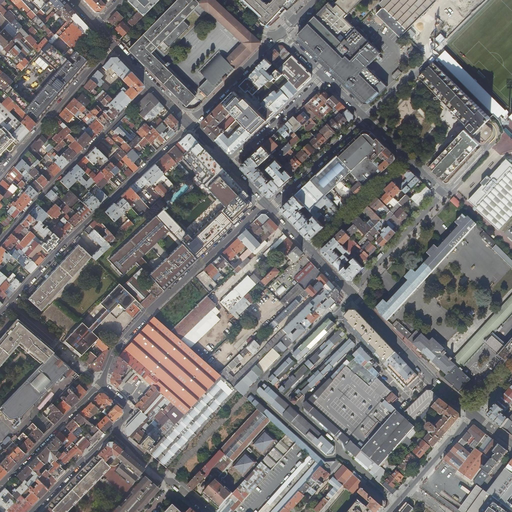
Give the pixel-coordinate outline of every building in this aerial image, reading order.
[(27,13),(32,19),(36,15),(35,14),(22,0),(21,0),(19,2),(21,5),(28,12),(27,13)] [(32,0),(41,8),(45,4),(41,0),(21,0),(22,0),(35,14),(39,10),(30,2),(32,0)] [(62,0),(49,0),(45,4),(41,8),(39,10),(35,14),(36,15),(44,24),(45,23),(55,14),(66,3),(62,0)] [(105,6),(99,0),(83,0),(95,12),(98,12),(105,6)] [(127,0),(127,1),(138,11),(142,16),(155,3),(150,0),(127,0)] [(225,58),(221,55),(203,74),(208,79),(199,88),(208,97),(261,42),(215,0),(178,0),(130,49),(183,105),(194,94),(189,88),(171,71),(160,61),(152,53),(157,47),(165,55),(203,17),(194,10),(201,3),(209,11),(210,10),(230,29),(244,42),(227,60),(225,58)] [(266,22),(268,24),(277,14),(274,11),(275,10),(272,7),(269,10),(267,8),(270,6),(270,5),(269,6),(268,5),(267,4),(266,4),(266,2),(265,2),(262,0),(240,0),(240,1),(247,7),(248,6),(248,5),(254,11),(262,17),(261,18),(260,19),(265,24),(266,22)] [(269,10),(272,7),(277,1),(275,0),(273,3),(270,6),(267,8),(269,10)] [(341,0),(335,7),(329,2),(315,16),(327,27),(345,45),(374,74),(354,94),(362,102),(363,103),(370,104),(388,86),(368,66),(381,52),(345,18),(362,0),(382,0),(380,3),(383,7),(376,14),(387,24),(390,27),(400,37),(404,34),(437,0),(341,0)] [(274,11),(277,14),(284,8),(283,7),(277,1),(272,7),(275,10),(274,11)] [(11,8),(9,7),(5,10),(2,7),(5,4),(3,2),(0,4),(0,13),(1,15),(3,16),(9,9),(11,8)] [(63,17),(67,21),(75,13),(66,3),(55,14),(58,17),(62,14),(63,15),(62,16),(63,17)] [(208,12),(209,11),(201,3),(194,10),(203,17),(208,12)] [(248,5),(248,6),(261,18),(262,17),(254,11),(248,5)] [(17,17),(9,9),(3,16),(9,23),(10,23),(14,19),(15,18),(17,17)] [(210,10),(209,11),(208,12),(226,29),(240,42),(225,58),(227,60),(244,42),(230,29),(210,10)] [(116,26),(124,18),(117,11),(108,20),(112,24),(113,24),(116,26)] [(138,11),(127,22),(130,24),(132,27),(134,24),(142,16),(138,11)] [(71,48),(64,56),(67,59),(75,50),(92,32),(75,13),(67,21),(55,34),(54,35),(48,41),(48,42),(51,45),(59,37),(71,48)] [(0,15),(0,30),(1,31),(9,23),(3,16),(1,15),(0,15)] [(37,27),(39,29),(44,24),(36,15),(32,19),(31,21),(34,24),(37,21),(39,24),(37,27)] [(319,58),(319,60),(342,83),(344,83),(346,85),(347,84),(350,87),(349,88),(351,90),(351,92),(354,94),(374,74),(345,45),(327,27),(315,16),(298,34),(299,40),(310,51),(312,52),(314,54),(315,53),(318,56),(317,56),(319,58)] [(21,27),(14,19),(10,23),(17,31),(21,27)] [(115,29),(122,36),(126,33),(132,27),(130,24),(127,27),(122,22),(115,29)] [(19,33),(17,31),(10,23),(9,23),(1,31),(11,41),(19,33)] [(55,34),(45,23),(44,24),(54,35),(55,34)] [(45,33),(43,35),(45,38),(48,41),(54,35),(44,24),(39,29),(41,31),(42,29),(43,30),(45,29),(49,33),(47,36),(45,33)] [(26,33),(21,27),(17,31),(19,33),(25,39),(35,29),(32,26),(26,33)] [(37,31),(35,29),(25,39),(32,46),(33,45),(32,44),(34,42),(30,37),(32,35),(32,36),(37,31)] [(0,50),(1,51),(11,41),(1,31),(0,31),(0,50)] [(20,55),(23,58),(26,56),(34,48),(32,46),(25,39),(19,33),(11,41),(1,51),(5,55),(8,52),(15,45),(17,48),(21,51),(22,52),(20,53),(21,54),(20,55)] [(34,48),(37,51),(38,52),(40,50),(48,42),(48,41),(45,38),(38,46),(35,43),(33,45),(32,46),(34,48)] [(470,74),(481,64),(455,38),(449,43),(443,48),(470,74)] [(32,107),(9,86),(4,91),(3,90),(3,91),(8,96),(16,104),(19,107),(36,123),(89,62),(75,50),(67,59),(64,56),(51,45),(48,42),(40,50),(65,72),(35,107),(32,107)] [(16,49),(17,48),(15,45),(8,52),(14,58),(20,52),(16,49)] [(277,60),(273,64),(278,69),(292,55),(283,45),(279,45),(276,49),(281,53),(275,59),(277,60)] [(418,52),(413,46),(407,51),(409,53),(407,54),(411,58),(418,52)] [(162,59),(165,55),(157,47),(152,53),(160,61),(162,59)] [(281,53),(276,49),(267,58),(273,64),(277,60),(275,59),(281,53)] [(22,52),(21,51),(20,52),(14,58),(19,63),(21,61),(23,58),(20,55),(21,54),(20,53),(22,52)] [(312,52),(310,51),(319,60),(319,58),(317,56),(318,56),(315,53),(314,54),(312,52)] [(200,72),(203,74),(221,55),(219,53),(200,72)] [(35,62),(44,70),(49,65),(39,57),(35,62)] [(110,67),(122,80),(130,71),(125,66),(116,57),(111,57),(103,67),(106,70),(110,67)] [(267,70),(273,64),(267,58),(258,67),(274,83),(283,74),(278,69),(275,72),(274,74),(274,75),(271,75),(272,73),(269,71),(268,71),(267,70)] [(190,87),(169,66),(167,64),(162,59),(160,61),(171,71),(189,88),(190,87)] [(26,65),(21,61),(19,63),(16,66),(21,71),(26,65)] [(429,167),(444,181),(481,143),(479,141),(477,139),(480,136),(483,133),(485,135),(485,136),(486,136),(487,136),(488,136),(489,135),(490,135),(490,134),(490,133),(491,132),(490,131),(490,130),(488,128),(489,126),(494,121),(434,62),(420,77),(470,126),(467,129),(466,128),(459,135),(458,134),(454,134),(453,134),(453,135),(453,136),(454,137),(455,136),(457,138),(429,167)] [(511,108),(511,93),(481,64),(470,74),(510,111),(511,108)] [(5,74),(9,70),(7,67),(2,73),(0,74),(0,87),(3,90),(4,91),(9,86),(13,82),(9,78),(11,75),(9,73),(6,76),(5,74)] [(275,83),(274,83),(258,67),(252,73),(269,89),(275,83)] [(392,75),(392,76),(394,79),(401,72),(398,69),(392,75)] [(112,93),(110,91),(108,94),(105,97),(104,98),(118,112),(131,100),(143,87),(143,85),(130,71),(122,80),(130,88),(129,90),(120,81),(115,86),(121,92),(116,96),(116,97),(113,100),(109,96),(112,93)] [(101,75),(97,72),(93,76),(90,79),(97,85),(103,90),(108,94),(110,91),(111,91),(98,79),(101,75)] [(93,89),(97,85),(90,79),(84,86),(90,92),(91,91),(95,94),(96,92),(93,89)] [(249,83),(246,79),(239,87),(242,90),(249,83)] [(344,83),(342,83),(350,91),(351,92),(351,90),(349,88),(350,87),(347,84),(346,85),(344,83)] [(244,100),(246,98),(248,96),(242,90),(239,87),(234,91),(244,100)] [(103,90),(94,99),(99,103),(100,101),(104,98),(105,97),(108,94),(103,90)] [(244,100),(234,91),(224,102),(232,111),(236,114),(239,117),(239,118),(254,133),(268,120),(253,104),(246,98),(244,100)] [(318,94),(327,102),(328,100),(332,104),(333,105),(335,107),(340,102),(334,95),(331,97),(325,91),(322,95),(320,93),(318,94)] [(79,97),(76,100),(84,107),(91,100),(82,93),(80,96),(79,95),(77,96),(79,97)] [(143,118),(159,102),(151,93),(149,93),(133,108),(143,118)] [(333,109),(331,107),(330,106),(327,102),(318,94),(318,93),(306,104),(316,114),(321,120),(333,109)] [(13,108),(16,104),(8,96),(1,104),(9,112),(13,108)] [(74,98),(66,108),(76,116),(81,112),(85,108),(84,107),(76,100),(74,98)] [(100,101),(102,103),(105,106),(109,106),(109,109),(106,111),(104,109),(104,110),(102,108),(101,109),(111,119),(118,112),(104,98),(100,101)] [(164,109),(165,108),(159,102),(143,118),(149,123),(163,108),(164,109)] [(219,124),(232,111),(224,102),(203,123),(203,126),(216,140),(239,118),(239,117),(236,114),(223,126),(225,128),(223,129),(221,128),(221,129),(217,125),(218,123),(219,124)] [(354,115),(340,102),(335,107),(339,111),(348,119),(350,122),(354,119),(354,115)] [(0,124),(11,135),(22,124),(21,123),(9,112),(1,104),(0,103),(0,124)] [(312,118),(316,114),(306,104),(302,108),(312,118)] [(101,109),(97,105),(95,106),(90,112),(93,115),(96,118),(104,126),(111,119),(101,109)] [(23,120),(21,123),(22,124),(29,131),(36,123),(19,107),(16,110),(26,120),(25,122),(23,120)] [(73,125),(75,127),(77,124),(81,120),(79,118),(76,116),(66,108),(59,115),(67,122),(73,116),(74,116),(73,117),(75,119),(74,120),(76,121),(73,125)] [(343,124),(348,119),(339,111),(338,112),(339,113),(336,116),(337,117),(337,118),(343,124)] [(91,118),(93,115),(90,112),(86,116),(83,118),(82,119),(90,126),(97,133),(104,126),(96,118),(94,121),(91,118)] [(302,113),(297,118),(304,125),(309,120),(302,113)] [(177,127),(177,121),(170,114),(163,121),(155,129),(166,141),(175,133),(173,131),(177,127)] [(132,121),(126,115),(121,120),(130,130),(135,125),(131,122),(132,121)] [(53,138),(56,140),(58,143),(62,139),(65,137),(69,133),(71,130),(68,127),(67,126),(58,117),(57,116),(54,119),(58,123),(58,122),(64,128),(57,135),(56,134),(53,138)] [(158,116),(150,124),(151,125),(153,127),(155,129),(163,121),(158,116)] [(254,133),(239,118),(216,140),(229,153),(232,153),(254,133)] [(312,123),(307,128),(309,131),(317,124),(312,119),(310,122),(312,123)] [(330,122),(327,125),(334,132),(338,129),(337,128),(339,125),(333,119),(332,120),(331,119),(330,121),(330,122)] [(130,130),(121,120),(112,129),(118,135),(124,141),(125,142),(132,149),(132,148),(137,144),(141,140),(139,138),(132,131),(131,130),(130,130)] [(290,126),(295,131),(299,127),(300,126),(296,121),(290,126)] [(140,136),(139,138),(141,140),(144,136),(147,133),(150,131),(153,127),(151,125),(149,128),(144,123),(136,132),(140,136)] [(14,148),(19,142),(11,135),(0,124),(0,164),(1,163),(0,161),(0,154),(6,148),(10,152),(11,152),(14,149),(14,148)] [(22,124),(11,135),(19,142),(19,143),(29,131),(22,124)] [(289,128),(285,124),(279,130),(282,134),(285,137),(289,133),(287,131),(289,128)] [(328,138),(334,132),(327,125),(323,129),(321,127),(320,128),(322,130),(321,131),(328,138)] [(90,126),(85,132),(92,139),(97,133),(90,126)] [(486,136),(485,136),(485,135),(483,133),(480,136),(477,139),(479,141),(482,137),(483,138),(486,141),(492,135),(493,134),(493,132),(493,131),(492,130),(491,129),(489,126),(488,128),(490,130),(490,131),(491,132),(490,133),(490,134),(490,135),(489,135),(488,136),(487,136),(486,136)] [(149,135),(147,133),(144,136),(151,144),(153,143),(152,142),(158,135),(160,137),(158,139),(163,144),(166,141),(155,129),(153,127),(150,131),(151,133),(149,135)] [(295,131),(294,132),(295,132),(299,136),(304,131),(299,127),(295,131)] [(304,131),(299,136),(301,139),(309,131),(307,128),(304,131)] [(46,130),(42,134),(48,140),(52,136),(46,130)] [(75,134),(71,130),(69,133),(72,137),(76,140),(83,147),(92,139),(85,132),(83,130),(82,132),(83,133),(77,139),(75,137),(75,134)] [(277,139),(282,134),(279,130),(274,135),(277,139)] [(363,131),(361,132),(359,134),(352,141),(363,151),(377,137),(371,131),(370,131),(368,130),(366,130),(363,131)] [(295,137),(290,142),(294,146),(301,139),(299,136),(295,132),(292,135),(295,137)] [(315,135),(316,136),(322,143),(327,139),(321,133),(319,134),(318,132),(315,135)] [(69,139),(72,137),(69,133),(65,137),(62,139),(65,142),(66,141),(65,139),(67,137),(69,139)] [(187,134),(178,142),(184,148),(187,151),(197,142),(189,134),(187,134)] [(42,135),(37,141),(42,146),(47,140),(42,135)] [(113,143),(114,142),(108,136),(105,139),(110,144),(112,142),(113,143)] [(143,151),(148,147),(151,144),(144,136),(141,140),(137,144),(141,148),(143,151)] [(318,148),(322,143),(316,136),(314,137),(315,138),(312,141),(318,148)] [(279,145),(271,137),(264,144),(271,153),(279,145)] [(378,138),(377,137),(363,151),(366,155),(367,156),(373,162),(376,159),(380,155),(387,147),(378,138)] [(58,151),(66,143),(65,142),(62,139),(58,143),(54,147),(58,151)] [(42,146),(37,141),(36,140),(28,150),(40,161),(44,158),(37,151),(42,146)] [(70,144),(68,145),(77,154),(82,149),(83,147),(76,140),(71,145),(70,144)] [(366,155),(363,151),(352,141),(346,147),(312,179),(326,195),(335,204),(341,211),(357,195),(351,189),(342,180),(350,172),(359,164),(367,156),(366,155)] [(110,152),(99,142),(95,146),(106,157),(110,152)] [(125,142),(120,148),(126,154),(132,149),(125,142)] [(183,155),(182,155),(196,170),(198,177),(197,178),(218,199),(235,182),(197,142),(187,151),(183,155)] [(279,152),(282,157),(285,154),(291,148),(294,146),(290,142),(279,152)] [(51,144),(45,149),(49,153),(50,151),(53,149),(54,147),(51,144)] [(137,152),(141,148),(137,144),(132,148),(136,152),(139,156),(140,155),(137,152)] [(157,150),(151,144),(148,147),(154,153),(157,150)] [(261,164),(270,156),(272,154),(271,153),(264,144),(252,155),(261,164)] [(309,144),(304,149),(309,155),(315,150),(309,144)] [(64,152),(62,154),(69,161),(70,160),(77,154),(68,145),(66,148),(67,149),(64,152),(64,151),(63,152),(64,152)] [(107,161),(108,159),(106,157),(95,146),(85,156),(93,165),(96,161),(95,160),(97,159),(96,158),(98,156),(101,158),(100,159),(103,163),(106,160),(107,161)] [(120,151),(110,161),(111,162),(115,166),(115,165),(120,161),(122,159),(126,155),(126,154),(120,148),(118,146),(117,148),(120,151)] [(180,152),(174,146),(166,153),(175,162),(182,155),(183,155),(180,152)] [(379,163),(376,159),(373,162),(383,171),(395,159),(395,155),(387,147),(380,155),(383,158),(379,163)] [(129,159),(136,152),(132,148),(132,149),(126,154),(126,155),(129,159)] [(288,158),(295,152),(291,148),(285,154),(288,158)] [(303,161),(309,155),(304,149),(297,155),(303,161)] [(28,150),(21,158),(22,159),(32,169),(34,167),(40,161),(28,150)] [(55,152),(50,157),(51,158),(52,159),(61,169),(69,161),(62,154),(59,157),(55,152)] [(174,168),(177,165),(175,162),(166,153),(155,164),(174,186),(177,184),(165,171),(170,167),(171,168),(173,166),(174,168)] [(282,165),(289,159),(288,158),(285,154),(282,157),(278,160),(282,165)] [(123,160),(134,172),(138,168),(129,159),(126,155),(122,159),(120,161),(115,165),(119,168),(123,164),(121,162),(123,160)] [(259,166),(261,164),(252,155),(243,164),(242,168),(256,182),(266,172),(267,171),(266,170),(263,172),(259,167),(258,167),(258,166),(259,166)] [(277,178),(275,180),(282,187),(293,176),(287,170),(284,172),(281,169),(283,166),(282,165),(278,160),(275,156),(273,158),(276,160),(268,168),(268,169),(274,176),(275,176),(277,178)] [(382,172),(383,171),(373,162),(367,156),(359,164),(374,180),(382,172)] [(296,157),(291,161),(297,168),(301,163),(296,157)] [(32,169),(22,159),(15,167),(25,177),(29,173),(32,169)] [(47,165),(46,167),(54,176),(61,169),(52,159),(51,160),(53,163),(49,167),(47,165)] [(483,184),(483,185),(469,200),(499,229),(511,214),(511,163),(507,159),(490,177),(483,184)] [(92,171),(81,160),(77,164),(85,172),(89,176),(91,175),(90,174),(92,171)] [(37,170),(43,164),(40,161),(34,167),(37,170)] [(292,172),(297,168),(291,161),(286,165),(292,172)] [(111,162),(100,172),(105,176),(110,171),(115,166),(111,162)] [(79,178),(85,172),(77,164),(69,172),(77,180),(80,183),(81,182),(80,181),(82,180),(79,178)] [(155,164),(142,176),(162,198),(174,186),(155,164)] [(369,184),(374,180),(359,164),(350,172),(359,181),(366,187),(369,184)] [(114,175),(120,169),(119,168),(115,165),(115,166),(110,171),(114,174),(114,175)] [(14,166),(7,175),(17,184),(23,178),(24,177),(25,177),(15,167),(14,166)] [(46,170),(41,174),(42,174),(49,181),(54,176),(46,167),(45,166),(43,168),(46,170)] [(39,173),(40,172),(39,172),(38,170),(37,170),(34,167),(32,169),(29,173),(33,177),(38,172),(39,173)] [(125,171),(123,172),(128,177),(132,173),(127,167),(124,170),(125,171)] [(403,190),(416,176),(410,169),(406,169),(394,181),(402,189),(403,190)] [(114,174),(110,171),(105,176),(103,177),(110,184),(115,189),(117,187),(109,179),(114,174)] [(71,186),(77,180),(69,172),(60,181),(68,189),(71,191),(72,190),(71,189),(72,188),(71,186)] [(100,172),(93,179),(97,183),(103,177),(105,176),(100,172)] [(265,176),(266,175),(268,173),(266,172),(256,182),(268,196),(272,196),(282,187),(275,180),(274,179),(269,184),(268,182),(270,180),(266,176),(265,176)] [(32,179),(34,178),(33,177),(29,173),(25,177),(24,177),(23,178),(26,181),(27,182),(31,178),(32,179)] [(42,174),(36,180),(43,187),(49,181),(42,174)] [(5,183),(3,180),(0,183),(0,184),(8,190),(12,193),(14,192),(18,186),(17,184),(7,175),(5,177),(8,180),(10,182),(11,181),(13,183),(8,188),(6,187),(7,185),(7,184),(5,183)] [(135,193),(142,187),(145,185),(147,187),(146,188),(152,195),(150,200),(145,204),(150,209),(162,198),(142,176),(130,187),(135,193)] [(416,176),(403,190),(406,193),(420,179),(416,176)] [(110,184),(103,177),(97,183),(96,184),(98,187),(101,190),(103,189),(101,188),(105,184),(107,186),(110,184)] [(24,182),(26,181),(23,178),(17,184),(18,186),(20,187),(21,188),(25,184),(24,182)] [(91,178),(83,186),(89,191),(96,184),(97,183),(93,179),(91,178)] [(307,204),(305,205),(305,206),(310,210),(319,201),(326,195),(312,179),(295,195),(303,203),(305,202),(307,204)] [(36,180),(30,185),(37,193),(43,187),(36,180)] [(359,181),(351,189),(357,195),(366,187),(359,181)] [(394,197),(402,189),(394,181),(386,189),(388,191),(394,197)] [(251,200),(251,199),(243,190),(241,191),(240,191),(237,188),(239,186),(235,182),(218,199),(223,205),(206,221),(205,220),(202,223),(203,224),(198,228),(198,227),(195,230),(171,254),(171,253),(168,256),(168,257),(164,261),(163,260),(160,263),(161,264),(149,275),(154,281),(163,290),(251,206),(250,204),(251,203),(251,202),(251,200)] [(431,190),(425,184),(411,198),(414,201),(420,206),(431,194),(431,190)] [(30,185),(24,191),(32,198),(37,193),(30,185)] [(99,192),(94,196),(101,203),(107,196),(103,192),(101,190),(98,187),(96,188),(99,192)] [(137,199),(139,197),(137,195),(135,193),(130,187),(121,196),(122,197),(130,206),(132,204),(130,202),(135,197),(137,199)] [(60,195),(58,196),(65,203),(66,204),(69,207),(78,198),(76,196),(71,191),(68,189),(67,190),(69,192),(63,198),(60,195)] [(5,194),(3,196),(7,199),(10,196),(12,193),(8,190),(6,193),(5,192),(4,193),(5,194)] [(52,201),(57,195),(55,193),(51,190),(46,195),(52,201)] [(11,201),(10,202),(21,211),(24,207),(32,198),(24,191),(22,193),(21,192),(17,198),(18,199),(15,203),(13,201),(12,202),(11,201)] [(90,195),(82,202),(91,211),(101,203),(94,196),(89,191),(87,193),(90,195)] [(387,204),(394,197),(388,191),(381,198),(387,204)] [(402,206),(410,197),(407,194),(399,202),(400,203),(402,206)] [(302,209),(305,206),(305,205),(303,203),(295,195),(283,207),(282,210),(295,224),(305,215),(301,210),(300,211),(299,210),(297,210),(297,209),(299,209),(300,207),(302,209)] [(319,201),(331,213),(334,217),(341,211),(335,204),(326,195),(319,201)] [(455,196),(452,199),(459,206),(462,203),(455,196)] [(122,197),(115,204),(123,213),(123,214),(124,213),(123,211),(130,206),(122,197)] [(388,208),(377,197),(369,205),(376,212),(382,206),(386,211),(388,213),(390,210),(388,208)] [(8,211),(2,206),(1,208),(14,219),(21,211),(10,202),(8,201),(7,200),(3,205),(5,207),(8,203),(12,207),(8,211)] [(78,211),(76,213),(83,219),(91,211),(82,202),(81,201),(80,200),(77,203),(78,204),(79,203),(83,207),(81,209),(79,207),(77,209),(78,211)] [(331,213),(319,201),(310,210),(314,215),(321,222),(331,213)] [(412,203),(417,209),(420,206),(414,201),(412,203)] [(114,221),(123,213),(115,204),(114,203),(104,211),(114,221)] [(37,204),(29,214),(36,220),(38,222),(39,220),(42,223),(49,215),(48,215),(45,211),(37,204)] [(58,211),(60,209),(60,208),(55,204),(48,211),(46,210),(45,211),(48,215),(52,218),(53,217),(55,218),(61,213),(58,211)] [(66,204),(61,210),(65,214),(66,214),(69,210),(70,209),(71,209),(69,207),(66,204)] [(362,219),(358,215),(352,221),(355,223),(366,235),(374,227),(377,224),(381,220),(382,219),(376,212),(369,205),(364,209),(368,213),(367,214),(368,215),(369,214),(373,218),(366,224),(363,220),(364,219),(363,218),(362,219)] [(14,219),(1,208),(0,208),(0,223),(6,229),(14,219)] [(401,208),(395,214),(402,221),(404,219),(405,220),(407,217),(406,217),(408,214),(401,208)] [(391,217),(401,227),(404,224),(402,221),(395,214),(393,213),(391,210),(390,210),(388,213),(382,219),(387,223),(390,226),(392,228),(394,226),(388,220),(391,217)] [(69,217),(66,214),(65,214),(63,216),(65,218),(74,228),(83,219),(76,213),(70,219),(69,217)] [(331,213),(321,222),(325,226),(334,217),(331,213)] [(32,222),(33,222),(36,220),(29,214),(20,224),(29,232),(30,231),(30,230),(31,229),(29,227),(29,226),(32,222)] [(278,227),(265,214),(261,214),(253,222),(255,224),(248,231),(260,244),(265,239),(278,227)] [(310,220),(305,215),(295,224),(305,234),(308,238),(312,238),(325,226),(321,222),(314,215),(311,218),(313,220),(311,222),(311,223),(310,223),(310,221),(309,220),(310,220)] [(388,321),(477,224),(469,217),(467,218),(464,215),(428,253),(432,257),(417,273),(413,270),(377,308),(381,312),(380,313),(388,321)] [(64,225),(61,228),(62,228),(68,234),(74,228),(65,218),(61,222),(64,225)] [(112,240),(114,237),(97,218),(90,225),(97,233),(99,231),(97,229),(99,227),(100,229),(101,228),(100,227),(100,226),(102,228),(104,229),(104,232),(107,234),(102,238),(107,244),(110,241),(111,242),(112,241),(112,240)] [(48,252),(60,240),(51,232),(50,230),(42,223),(39,220),(38,222),(36,224),(34,227),(45,237),(47,234),(51,237),(49,239),(47,241),(45,243),(44,242),(41,245),(48,252)] [(130,221),(121,229),(124,233),(133,225),(130,221)] [(62,228),(61,228),(60,226),(57,223),(50,230),(51,232),(60,240),(66,233),(62,228)] [(366,235),(355,223),(349,228),(348,227),(345,230),(352,237),(353,236),(351,235),(355,231),(358,235),(359,234),(363,238),(366,235)] [(12,234),(21,241),(22,240),(29,232),(20,224),(12,234)] [(97,233),(90,225),(84,230),(94,241),(97,239),(98,240),(96,241),(101,247),(100,248),(102,249),(103,248),(105,251),(110,246),(107,244),(102,238),(97,233)] [(384,231),(382,234),(388,241),(396,232),(392,228),(390,226),(387,228),(385,227),(382,230),(384,231)] [(204,361),(242,326),(237,321),(251,303),(244,297),(259,280),(252,272),(271,252),(286,237),(278,227),(265,239),(260,244),(251,252),(243,260),(234,269),(229,273),(206,296),(205,297),(171,332),(173,333),(180,340),(190,349),(204,361)] [(376,232),(380,236),(381,237),(379,239),(377,241),(383,246),(388,241),(382,234),(379,231),(374,227),(366,235),(368,237),(372,241),(375,238),(373,236),(376,232)] [(246,229),(237,237),(238,238),(245,245),(248,248),(251,252),(260,244),(248,231),(246,229)] [(353,241),(354,240),(352,237),(345,230),(343,229),(335,237),(343,245),(350,238),(353,241)] [(35,236),(30,231),(29,232),(22,240),(21,241),(19,243),(16,246),(20,250),(21,251),(35,236)] [(511,260),(484,231),(480,235),(483,238),(485,236),(493,245),(491,246),(494,249),(494,248),(511,266),(511,260)] [(139,233),(110,260),(122,272),(146,250),(145,249),(146,247),(148,248),(151,245),(148,242),(146,243),(143,240),(144,239),(144,238),(139,233)] [(17,241),(19,243),(21,241),(12,234),(9,238),(1,246),(10,254),(11,252),(9,251),(17,241)] [(359,245),(368,237),(366,235),(363,238),(357,244),(359,245)] [(103,253),(99,249),(95,253),(79,237),(75,241),(78,244),(91,256),(95,260),(103,253)] [(281,255),(284,258),(287,255),(296,246),(286,237),(271,252),(274,256),(284,246),(287,249),(281,255)] [(348,250),(346,248),(343,245),(335,237),(322,249),(322,253),(333,264),(340,258),(348,250)] [(236,253),(245,245),(238,238),(229,246),(236,253)] [(350,238),(343,245),(346,248),(354,240),(353,241),(350,238)] [(24,250),(22,252),(28,257),(31,253),(34,249),(35,248),(39,244),(35,240),(30,246),(31,247),(26,253),(24,250)] [(354,240),(346,248),(348,250),(349,252),(357,244),(354,240)] [(370,241),(363,249),(370,255),(377,248),(370,241)] [(87,261),(91,256),(78,244),(73,249),(69,246),(62,255),(65,258),(64,259),(60,256),(52,265),(56,268),(55,269),(51,266),(43,275),(47,278),(45,280),(42,277),(29,290),(29,291),(29,292),(30,293),(36,287),(37,289),(28,298),(41,310),(46,305),(46,306),(87,262),(87,261)] [(352,255),(361,247),(359,245),(357,244),(349,252),(352,255)] [(4,265),(12,256),(10,254),(1,246),(0,247),(0,269),(0,270),(5,265),(4,265)] [(15,256),(20,250),(16,246),(16,247),(14,249),(11,252),(10,254),(12,256),(14,258),(15,259),(17,258),(15,256)] [(229,259),(236,253),(229,246),(223,252),(229,259)] [(287,263),(290,265),(303,253),(296,246),(287,255),(291,260),(287,263)] [(248,248),(239,256),(240,257),(243,260),(251,252),(248,248)] [(363,262),(370,255),(363,249),(360,251),(362,253),(359,257),(358,258),(363,262)] [(35,255),(31,260),(38,266),(46,258),(42,254),(39,257),(38,256),(37,257),(35,255)] [(220,255),(211,263),(218,271),(228,262),(220,255)] [(240,257),(231,266),(234,269),(243,260),(240,257)] [(286,261),(284,258),(264,277),(259,282),(263,286),(280,270),(279,269),(285,262),(286,261)] [(344,262),(340,258),(333,264),(340,272),(346,266),(349,263),(346,260),(344,262)] [(348,269),(346,266),(340,272),(348,280),(352,280),(363,267),(355,258),(351,261),(353,264),(348,269)] [(30,262),(25,267),(31,273),(38,266),(31,260),(30,259),(28,260),(30,262)] [(311,262),(294,278),(299,282),(315,266),(311,262)] [(210,278),(218,271),(211,263),(204,271),(210,278)] [(280,301),(286,307),(310,285),(316,278),(321,273),(315,266),(299,282),(280,301)] [(138,281),(146,273),(141,268),(133,275),(138,281)] [(214,282),(221,274),(218,271),(210,278),(214,282)] [(15,276),(12,273),(8,279),(6,281),(9,283),(13,278),(15,276)] [(312,287),(310,285),(286,307),(281,313),(270,324),(273,327),(277,323),(277,324),(301,300),(302,301),(309,294),(311,296),(328,280),(321,273),(316,278),(319,281),(312,287)] [(146,289),(138,281),(133,275),(122,286),(144,308),(155,298),(146,289)] [(14,280),(10,285),(16,290),(19,286),(22,283),(16,278),(14,280)] [(277,279),(270,286),(279,295),(286,289),(277,279)] [(1,286),(0,287),(0,288),(2,290),(7,294),(9,297),(16,290),(10,285),(9,283),(6,281),(5,282),(1,286)] [(154,281),(146,289),(155,298),(163,290),(154,281)] [(260,346),(254,339),(222,370),(218,374),(220,375),(223,378),(228,383),(233,387),(285,335),(290,331),(292,329),(293,328),(294,327),(298,322),(304,317),(306,315),(311,310),(312,309),(313,308),(314,307),(316,305),(319,301),(325,296),(334,287),(330,282),(282,329),(267,343),(264,348),(256,356),(253,357),(233,377),(228,372),(243,357),(249,351),(252,354),(260,346)] [(107,296),(113,302),(113,301),(113,300),(114,299),(116,298),(118,298),(120,299),(121,300),(122,302),(122,303),(122,304),(122,305),(122,307),(125,310),(132,302),(142,311),(144,308),(122,286),(119,283),(107,296)] [(338,297),(338,291),(334,287),(325,296),(327,298),(322,304),(326,308),(338,297)] [(511,295),(453,361),(444,354),(447,350),(434,338),(431,342),(418,330),(413,335),(400,323),(399,323),(397,321),(393,326),(448,375),(445,378),(452,384),(463,371),(461,369),(511,313),(511,295)] [(113,302),(107,296),(100,303),(106,308),(108,306),(109,306),(111,305),(112,304),(113,303),(113,302)] [(318,307),(315,310),(319,315),(326,308),(322,304),(319,301),(316,305),(318,307)] [(167,304),(161,309),(176,325),(182,320),(167,304)] [(110,312),(107,309),(88,329),(91,332),(110,312)] [(270,324),(281,313),(278,310),(263,325),(263,326),(258,332),(260,333),(270,324)] [(315,310),(314,311),(308,317),(306,315),(304,317),(306,319),(311,323),(319,315),(315,310)] [(388,360),(393,366),(402,358),(401,357),(361,315),(358,311),(350,311),(344,316),(348,321),(355,329),(356,328),(363,336),(362,337),(369,344),(370,343),(377,351),(376,352),(383,359),(384,358),(387,361),(388,360)] [(153,387),(135,406),(138,408),(141,411),(147,416),(153,410),(157,406),(158,404),(165,397),(168,400),(175,406),(179,410),(184,414),(185,413),(202,394),(220,375),(218,374),(211,367),(204,361),(190,349),(180,340),(173,333),(171,332),(170,331),(154,316),(119,356),(127,363),(153,387)] [(306,319),(300,325),(305,329),(311,323),(306,319)] [(41,361),(43,362),(53,353),(53,352),(18,322),(12,329),(10,331),(0,342),(0,341),(0,364),(17,343),(39,362),(41,361)] [(292,333),(290,331),(285,335),(292,342),(305,329),(300,325),(298,322),(294,327),(296,329),(292,333)] [(299,361),(335,325),(332,322),(302,352),(295,358),(299,361)] [(91,332),(88,329),(81,323),(63,342),(69,347),(70,347),(71,347),(72,347),(74,348),(73,350),(80,356),(93,342),(97,338),(91,332)] [(340,329),(296,372),(279,389),(284,395),(302,376),(345,334),(340,329)] [(6,335),(0,339),(0,341),(0,342),(10,331),(6,335)] [(247,391),(249,387),(261,374),(292,342),(285,335),(233,387),(237,390),(243,395),(247,391)] [(93,342),(103,352),(104,351),(107,348),(108,347),(98,338),(97,338),(93,342)] [(349,339),(305,383),(289,399),(294,405),(328,372),(355,344),(349,339)] [(362,347),(354,355),(369,371),(374,366),(370,361),(373,359),(364,350),(365,349),(362,347)] [(97,357),(90,365),(96,370),(99,370),(108,349),(107,348),(104,351),(103,352),(97,357)] [(293,356),(295,358),(302,352),(299,349),(293,354),(294,355),(293,356)] [(90,351),(82,358),(90,365),(97,357),(90,351)] [(0,410),(8,419),(21,415),(26,410),(64,372),(69,367),(53,353),(43,362),(0,407),(0,410)] [(212,363),(218,357),(214,353),(208,358),(212,363)] [(122,375),(127,363),(119,356),(113,371),(121,375),(122,375)] [(293,361),(290,358),(268,380),(274,385),(279,380),(280,380),(297,364),(293,361)] [(399,372),(408,364),(402,358),(393,366),(399,372)] [(345,447),(375,474),(375,473),(378,470),(381,467),(384,463),(388,459),(401,444),(407,437),(408,436),(414,429),(420,422),(426,416),(427,415),(433,407),(440,399),(432,390),(427,390),(402,415),(391,404),(398,397),(378,378),(370,387),(364,382),(368,378),(356,368),(353,372),(346,366),(349,362),(346,360),(330,378),(304,404),(304,408),(323,425),(343,442),(345,447)] [(222,370),(215,363),(211,367),(218,374),(222,370)] [(119,378),(121,375),(113,371),(109,379),(110,383),(116,387),(122,380),(119,379),(119,378)] [(472,378),(463,371),(452,384),(455,387),(460,392),(472,378)] [(84,378),(81,374),(79,376),(75,380),(78,384),(84,378)] [(220,381),(226,386),(228,383),(223,378),(220,375),(202,394),(185,413),(184,414),(172,427),(165,435),(160,440),(154,447),(149,453),(152,455),(172,434),(188,416),(204,399),(220,381)] [(82,382),(79,384),(86,391),(92,385),(92,381),(89,379),(85,383),(85,384),(83,383),(84,382),(83,381),(82,382)] [(187,439),(163,465),(166,467),(221,408),(222,406),(223,405),(237,390),(233,387),(228,383),(226,386),(231,391),(207,417),(187,439)] [(79,384),(72,391),(79,398),(86,391),(79,384)] [(258,391),(271,404),(279,396),(278,396),(265,384),(258,391)] [(62,396),(61,394),(59,396),(60,397),(62,399),(65,401),(71,406),(79,398),(72,391),(68,387),(66,389),(67,390),(67,391),(70,393),(69,395),(68,395),(67,396),(66,398),(63,396),(62,396)] [(175,437),(156,459),(157,460),(222,389),(221,388),(208,402),(191,420),(175,437)] [(511,415),(511,416),(509,419),(502,428),(504,429),(511,435),(511,389),(510,388),(496,405),(504,411),(511,401),(511,415)] [(224,391),(222,389),(157,460),(159,462),(167,453),(179,440),(198,420),(224,391)] [(106,402),(109,405),(112,401),(103,393),(100,393),(91,402),(98,409),(102,412),(103,410),(104,409),(102,408),(101,409),(99,407),(104,403),(105,404),(106,402)] [(251,395),(247,399),(250,402),(257,408),(260,404),(251,395)] [(334,447),(279,396),(271,404),(279,410),(301,430),(328,455),(333,454),(335,452),(334,447)] [(162,407),(168,400),(165,397),(158,404),(162,407)] [(62,401),(55,407),(63,414),(71,407),(71,406),(65,401),(62,399),(61,400),(62,401)] [(429,417),(427,415),(426,416),(420,422),(426,427),(427,428),(430,432),(430,434),(426,439),(435,447),(460,418),(460,414),(440,399),(433,407),(443,415),(444,414),(446,416),(436,427),(431,423),(430,423),(426,420),(429,417)] [(107,410),(115,403),(112,401),(109,405),(105,408),(106,409),(107,410)] [(94,413),(98,409),(91,402),(85,408),(93,415),(95,414),(94,413)] [(160,409),(157,406),(153,410),(147,416),(140,423),(131,434),(141,442),(144,439),(162,420),(170,410),(174,406),(169,402),(148,424),(147,423),(160,409)] [(52,411),(46,417),(51,422),(53,424),(57,420),(63,414),(55,407),(52,403),(48,407),(52,411)] [(107,413),(105,416),(112,422),(121,412),(121,408),(116,404),(109,412),(108,413),(107,413)] [(322,466),(325,462),(312,451),(260,404),(257,408),(258,409),(271,420),(287,435),(296,443),(310,455),(312,458),(316,461),(322,466)] [(502,413),(504,411),(496,405),(488,414),(489,417),(502,428),(509,419),(502,413)] [(159,429),(165,435),(172,427),(184,414),(179,410),(175,406),(170,410),(162,420),(144,439),(141,442),(139,444),(149,453),(154,447),(152,444),(159,436),(155,433),(159,429)] [(92,416),(93,415),(85,408),(80,414),(87,420),(92,416)] [(210,482),(213,484),(216,480),(225,470),(226,470),(271,420),(258,409),(252,416),(236,434),(188,486),(193,490),(211,470),(217,475),(210,482)] [(126,428),(126,433),(129,436),(131,434),(140,423),(147,416),(141,411),(126,428)] [(84,421),(89,425),(91,423),(87,420),(80,414),(79,413),(72,419),(79,426),(84,421)] [(21,415),(8,419),(13,424),(21,415)] [(105,416),(95,426),(101,432),(112,422),(105,416)] [(79,429),(73,434),(77,437),(80,434),(81,433),(84,430),(83,429),(79,426),(72,419),(67,425),(65,426),(72,433),(77,427),(79,429)] [(28,435),(24,431),(23,432),(34,444),(44,434),(32,423),(28,427),(30,429),(31,428),(33,430),(32,431),(31,431),(30,432),(31,433),(28,435)] [(90,442),(92,444),(98,437),(98,435),(101,432),(95,426),(92,424),(90,426),(92,429),(85,437),(81,433),(80,434),(90,442)] [(475,440),(483,431),(474,425),(463,438),(467,442),(464,447),(471,454),(475,449),(470,445),(473,441),(474,439),(475,440)] [(415,434),(417,432),(414,429),(408,436),(407,437),(414,443),(415,442),(411,438),(415,434)] [(266,430),(260,437),(268,445),(270,447),(273,443),(276,440),(266,430)] [(475,443),(473,441),(470,445),(475,449),(481,442),(485,436),(486,434),(483,431),(475,440),(478,442),(477,443),(476,443),(474,446),(473,445),(475,443)] [(19,446),(18,447),(25,453),(33,445),(34,444),(23,432),(21,435),(17,438),(20,441),(24,437),(27,439),(20,447),(19,446)] [(67,439),(60,432),(56,436),(63,443),(65,441),(67,439)] [(419,446),(423,441),(425,439),(417,432),(415,434),(420,438),(415,443),(419,446)] [(12,440),(14,442),(14,441),(17,439),(17,438),(21,435),(19,433),(12,440)] [(70,441),(65,446),(67,447),(72,443),(77,437),(73,434),(72,433),(67,439),(70,441)] [(81,451),(90,442),(80,434),(77,437),(72,443),(81,451)] [(240,500),(228,511),(234,511),(296,443),(287,435),(279,443),(266,457),(260,464),(248,478),(247,479),(233,494),(240,500)] [(12,440),(11,439),(11,438),(9,436),(8,436),(3,441),(3,443),(4,444),(1,447),(0,446),(0,445),(0,455),(13,442),(14,442),(12,440)] [(55,451),(63,443),(56,436),(55,436),(45,446),(57,458),(57,457),(61,454),(58,450),(56,452),(55,451)] [(488,439),(485,436),(481,442),(475,449),(471,454),(468,459),(458,471),(464,475),(471,481),(481,468),(483,466),(493,454),(500,445),(494,440),(483,454),(482,454),(479,451),(488,439)] [(261,453),(268,445),(260,437),(253,445),(261,453)] [(413,442),(407,437),(401,444),(406,449),(413,442)] [(467,442),(463,438),(461,441),(458,443),(464,447),(467,442)] [(279,443),(276,440),(273,443),(270,447),(263,454),(266,457),(279,443)] [(109,460),(111,462),(121,452),(123,450),(112,441),(109,441),(103,447),(104,448),(98,454),(105,461),(109,456),(111,458),(109,460)] [(430,447),(423,441),(419,446),(425,452),(430,447)] [(77,451),(81,455),(83,453),(81,451),(72,443),(67,447),(64,450),(63,451),(65,453),(70,458),(77,451)] [(471,454),(464,447),(458,443),(446,457),(443,460),(458,471),(468,459),(471,454)] [(268,445),(261,453),(263,454),(270,447),(268,445)] [(486,467),(483,466),(481,468),(483,470),(490,475),(499,463),(508,451),(500,445),(493,454),(495,455),(493,457),(493,459),(491,460),(486,467)] [(8,453),(7,454),(8,455),(16,462),(21,457),(25,453),(18,447),(17,446),(14,449),(13,448),(10,451),(11,452),(9,454),(8,453)] [(53,460),(54,461),(54,460),(57,458),(45,446),(39,452),(36,456),(44,464),(46,461),(45,460),(47,459),(47,460),(50,463),(53,460)] [(420,458),(425,452),(419,446),(414,452),(420,458)] [(142,471),(121,452),(111,462),(110,463),(109,464),(110,464),(112,465),(113,465),(115,465),(116,465),(117,464),(118,463),(119,464),(115,469),(119,473),(119,472),(122,474),(122,475),(123,477),(124,476),(128,479),(127,480),(131,483),(134,480),(135,481),(138,480),(139,479),(140,479),(141,479),(142,478),(142,477),(142,476),(141,475),(140,475),(139,475),(139,476),(138,475),(142,471)] [(248,467),(255,460),(246,452),(236,463),(245,471),(248,467)] [(60,460),(57,457),(57,458),(54,460),(61,467),(70,458),(65,453),(63,455),(63,454),(61,456),(63,458),(60,460)] [(404,459),(404,460),(406,462),(412,467),(419,460),(411,453),(405,460),(404,459)] [(95,457),(94,456),(90,461),(101,472),(108,465),(105,461),(98,454),(95,457)] [(0,462),(0,464),(7,471),(11,467),(16,462),(8,455),(5,458),(4,457),(3,458),(4,459),(0,462)] [(270,505),(312,458),(310,455),(292,475),(267,503),(270,505)] [(38,469),(44,464),(36,456),(30,462),(27,465),(38,476),(41,474),(39,472),(40,471),(39,470),(38,471),(38,469)] [(406,475),(412,467),(406,462),(404,460),(402,458),(401,460),(403,462),(398,468),(399,469),(406,475)] [(403,478),(406,481),(409,477),(406,475),(399,469),(398,468),(388,459),(384,463),(396,473),(395,474),(393,472),(390,474),(399,482),(403,478)] [(50,470),(48,472),(55,478),(63,469),(61,467),(54,460),(54,461),(49,466),(48,467),(50,470)] [(256,462),(255,460),(248,467),(245,471),(246,473),(256,462)] [(336,462),(325,462),(322,466),(325,469),(329,472),(331,474),(334,477),(340,482),(344,485),(356,496),(359,492),(362,488),(366,485),(337,460),(336,462)] [(90,461),(82,469),(93,480),(100,473),(101,472),(90,461)] [(270,511),(280,511),(285,507),(288,504),(299,491),(306,483),(312,477),(314,475),(316,473),(322,466),(316,461),(298,481),(270,511)] [(260,464),(256,462),(246,473),(243,476),(247,479),(248,478),(260,464)] [(242,474),(245,471),(236,463),(233,467),(242,474)] [(35,480),(37,478),(38,476),(27,465),(17,476),(23,482),(28,487),(30,485),(32,483),(33,482),(35,480)] [(109,465),(108,465),(101,472),(100,473),(93,480),(88,485),(85,489),(79,494),(81,495),(86,489),(109,465)] [(324,478),(326,480),(331,474),(329,472),(328,473),(322,467),(318,471),(325,477),(324,478)] [(48,472),(45,469),(44,471),(41,474),(38,476),(37,478),(48,489),(56,480),(55,478),(48,472)] [(82,469),(73,478),(85,489),(88,485),(93,480),(82,469)] [(497,480),(495,479),(494,479),(485,491),(492,497),(510,509),(511,511),(511,473),(506,469),(497,480)] [(228,489),(224,485),(221,482),(222,481),(222,479),(224,478),(227,475),(228,472),(225,470),(216,480),(220,484),(222,486),(227,490),(228,489)] [(480,488),(490,475),(483,470),(474,483),(480,488)] [(318,475),(316,473),(314,475),(323,484),(325,482),(318,475)] [(394,488),(399,482),(390,474),(389,475),(391,477),(387,482),(394,488)] [(314,481),(320,487),(323,484),(314,475),(312,477),(306,483),(316,491),(317,490),(311,484),(314,481)] [(336,491),(337,493),(344,485),(340,482),(334,477),(331,480),(339,488),(336,491)] [(32,487),(30,485),(28,487),(39,498),(48,489),(37,478),(35,480),(37,482),(32,487)] [(66,486),(65,486),(76,497),(78,495),(79,494),(85,489),(73,478),(66,486)] [(221,497),(227,490),(222,486),(220,484),(216,480),(213,484),(210,487),(214,490),(217,493),(221,497)] [(140,482),(112,511),(120,511),(125,507),(138,493),(148,484),(145,481),(143,484),(140,482)] [(16,490),(12,495),(16,499),(20,495),(21,495),(22,493),(24,491),(28,487),(23,482),(15,489),(16,490)] [(305,489),(313,495),(316,491),(306,483),(299,491),(301,493),(305,489)] [(152,488),(148,484),(138,493),(125,507),(120,511),(135,511),(145,502),(152,493),(150,491),(152,488)] [(65,486),(58,493),(69,504),(72,501),(76,497),(65,486)] [(385,498),(372,486),(370,488),(383,500),(385,498)] [(24,491),(25,492),(26,493),(28,491),(30,492),(24,498),(32,506),(39,498),(28,487),(24,491)] [(215,504),(221,497),(217,493),(214,490),(210,487),(204,494),(215,504)] [(8,495),(10,493),(5,488),(0,492),(0,504),(6,510),(13,502),(8,497),(9,496),(8,495)] [(361,498),(360,500),(365,504),(374,511),(378,511),(383,507),(362,488),(359,492),(366,498),(364,501),(361,498)] [(332,499),(330,498),(327,495),(327,494),(323,490),(319,494),(325,499),(329,502),(332,499)] [(511,511),(510,509),(492,497),(485,491),(484,490),(468,511),(511,511)] [(232,492),(230,491),(229,492),(223,498),(217,505),(220,508),(226,501),(227,501),(230,497),(233,494),(232,492)] [(291,511),(305,496),(303,494),(301,493),(299,491),(288,504),(285,507),(289,510),(291,511)] [(50,503),(49,505),(55,511),(61,511),(66,508),(68,505),(69,504),(58,493),(51,501),(49,502),(50,503)] [(74,503),(81,495),(79,494),(78,495),(76,497),(72,501),(74,503)] [(8,511),(25,511),(32,506),(24,498),(22,496),(21,495),(20,495),(16,499),(15,500),(15,501),(13,502),(6,510),(8,511)] [(313,505),(309,506),(315,511),(320,511),(329,502),(325,499),(316,508),(313,505)] [(371,511),(372,511),(358,500),(353,506),(355,506),(349,511),(371,511)] [(73,503),(74,503),(72,501),(69,504),(68,505),(66,508),(67,510),(73,503)] [(228,503),(226,501),(220,508),(217,511),(218,511),(222,511),(228,506),(226,505),(228,503)] [(410,511),(414,508),(407,502),(403,506),(398,511),(410,511)]
